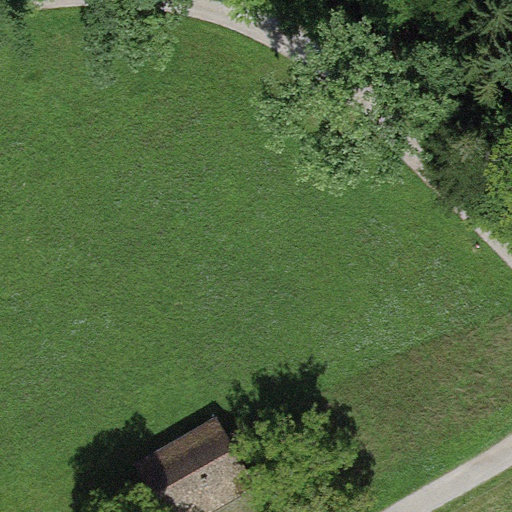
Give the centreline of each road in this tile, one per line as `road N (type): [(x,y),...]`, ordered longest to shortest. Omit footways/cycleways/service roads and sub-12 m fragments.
road 1 (track): [(511,244),(366,85),(251,10),(103,0)]
road 2 (track): [(511,441),(409,511)]
